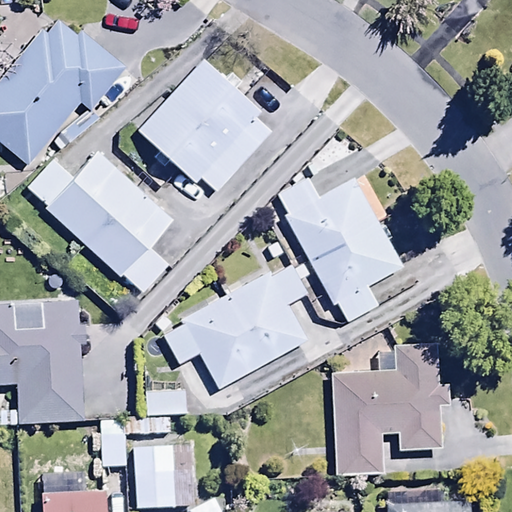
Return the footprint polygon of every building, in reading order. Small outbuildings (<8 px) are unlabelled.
[(0,147),(26,170),(79,107),(89,115),(126,72),(80,33),(75,39),(56,23),(44,37),(39,33),(21,54),(13,48),(4,46),(0,46),(0,147)] [(204,61),(137,132),(196,187),(201,182),(215,195),(270,136),(253,120),(260,113),(204,61)] [(172,224),(96,155),(72,180),(52,162),(27,190),(47,209),(43,213),(118,280),(121,278),(142,297),(169,267),(149,250),(172,224)] [(402,269),(353,181),(318,201),(307,181),(276,199),(287,219),(284,220),(333,308),(336,306),(347,326),(378,309),(367,289),(402,269)] [(199,357),(217,392),(307,344),(288,307),(306,298),(299,285),(309,280),(302,267),(291,272),(289,267),(271,277),(267,270),(225,293),(227,297),(208,307),(206,303),(177,318),(182,327),(162,338),(177,368),(199,357)] [(0,390),(16,390),(18,428),(82,425),(79,348),(90,347),(89,327),(79,328),(78,304),(0,307),(0,390)] [(378,373),(330,375),(334,481),(384,479),(382,440),(397,439),(398,456),(440,454),(438,410),(448,410),(447,386),(439,387),(437,346),(393,348),(393,355),(377,356),(378,373)] [(184,419),(183,394),(144,395),(145,420),(184,419)] [(124,471),(123,449),(140,449),(140,439),(169,439),(169,422),(123,424),(100,424),(101,472),(124,471)] [(187,447),(130,452),(134,511),(168,511),(192,510),(187,447)] [(41,511),(104,511),(104,496),(41,499),(41,511)] [(470,511),(470,505),(460,506),(460,498),(446,498),(446,507),(387,509),(386,511),(470,511)]
